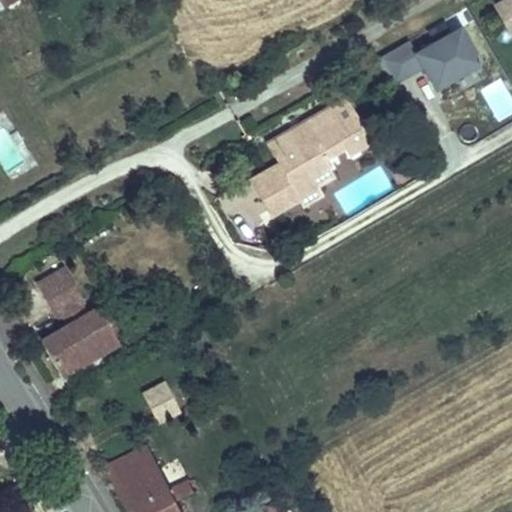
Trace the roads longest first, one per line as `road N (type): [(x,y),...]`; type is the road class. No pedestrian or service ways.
road 1 (unknown): [(185,135),(232,233),(259,259),(284,262),(511,148)]
road 2 (residential): [(226,115),(83,185),(0,237)]
road 3 (unclassified): [(91,511),(2,371)]
